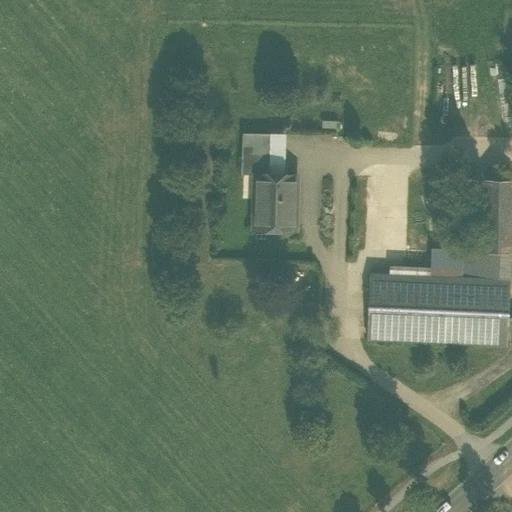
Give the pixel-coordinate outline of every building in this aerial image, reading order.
[(241,175),(256,175),(256,174),(269,174),(271,134),(243,133),(241,175)] [(284,135),(271,134),(269,174),(283,174),(284,135)] [(255,230),(295,231),(296,175),(283,174),(269,174),(256,174),(256,175),(260,175),(259,198),(255,198),(255,230)] [(462,252),(483,252),(484,179),(464,179),(462,252)] [(511,240),(511,180),(484,179),(483,252),(511,253),(511,240)] [(462,277),(510,279),(511,253),(483,252),(462,252),(462,277)] [(367,340),(507,346),(510,279),(462,277),(370,273),(367,340)]
